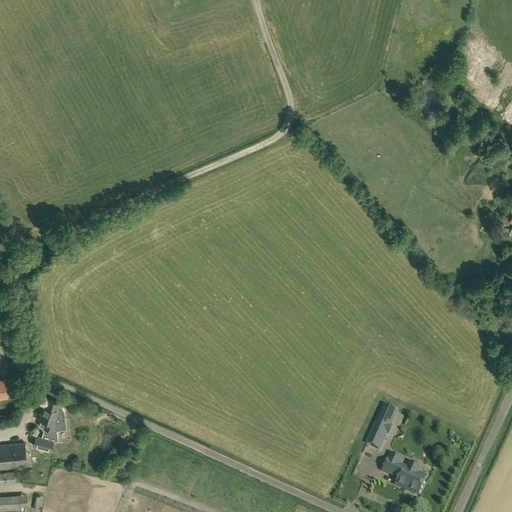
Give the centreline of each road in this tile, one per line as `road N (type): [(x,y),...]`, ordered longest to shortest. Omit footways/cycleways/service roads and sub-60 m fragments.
road 1 (track): [(256,0),(290,99),(285,130),(46,242),(18,266),(13,292),(31,369),(338,511)]
road 2 (unclassified): [(457,511),(511,391)]
